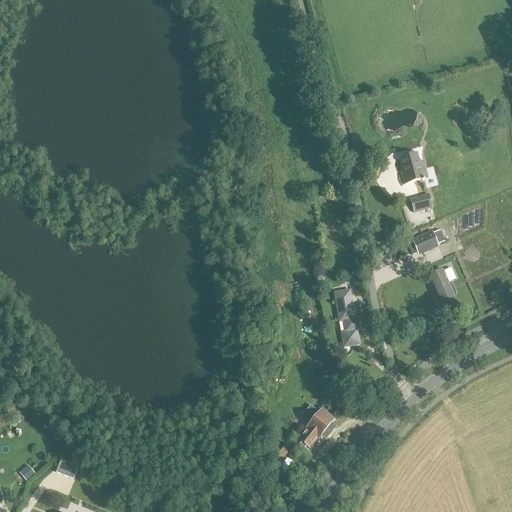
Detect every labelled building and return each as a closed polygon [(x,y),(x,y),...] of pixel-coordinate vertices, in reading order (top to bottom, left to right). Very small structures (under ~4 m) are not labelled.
[(405,171),(401,173),(404,185),(417,182),(424,180),(422,170),(425,169),(423,161),(419,162),(417,153),(401,157),(405,171)] [(409,196),(417,193),(413,184),(405,188),(409,196)] [(429,196),(419,199),(423,211),(432,209),(429,196)] [(418,256),(424,253),(439,247),(437,243),(444,240),(440,230),(433,233),(432,231),(411,240),(412,243),(407,245),(412,256),(417,254),(418,256)] [(393,272),(396,277),(399,275),(402,280),(412,273),(406,264),(393,272)] [(453,296),(456,295),(456,293),(455,291),(455,289),(454,288),(453,286),(452,284),(451,283),(447,284),(442,271),(428,277),(445,316),(446,316),(448,317),(452,316),(452,313),(459,310),(453,296)] [(412,281),(405,282),(407,290),(414,289),(412,281)] [(335,293),(337,308),(340,322),(343,322),(345,333),(342,334),(344,348),(359,345),(356,331),(360,330),(360,326),(362,325),(361,318),(354,319),(350,291),(335,293)] [(304,418),(310,424),(305,430),(306,431),(298,440),(309,449),(317,439),(318,440),(335,420),(322,410),(319,414),(310,407),(302,416),(304,418)] [(281,443),(271,454),(269,457),(279,465),(291,451),(281,443)] [(78,467),(61,461),(56,473),(73,480),(78,467)] [(26,482),(34,474),(27,466),(19,473),(26,482)]
